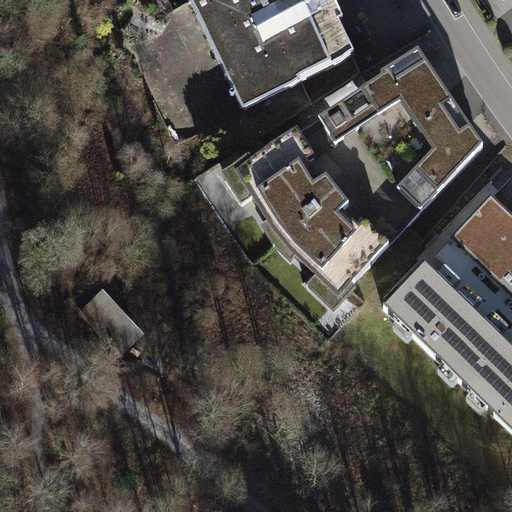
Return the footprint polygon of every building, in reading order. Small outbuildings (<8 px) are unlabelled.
[(190,0),(244,103),(354,47),(338,14),(342,12),(335,0),(190,0)] [(480,139),(417,46),(250,153),(247,149),(221,168),(240,201),(250,194),(268,217),(291,248),(337,291),(480,139)] [(511,208),(496,194),(450,241),(511,300),(511,208)] [(506,346),(425,267),(383,310),(465,389),(506,346)] [(106,291),(81,314),(123,361),(149,338),(106,291)] [(511,351),(506,346),(465,389),(511,434),(511,351)]
